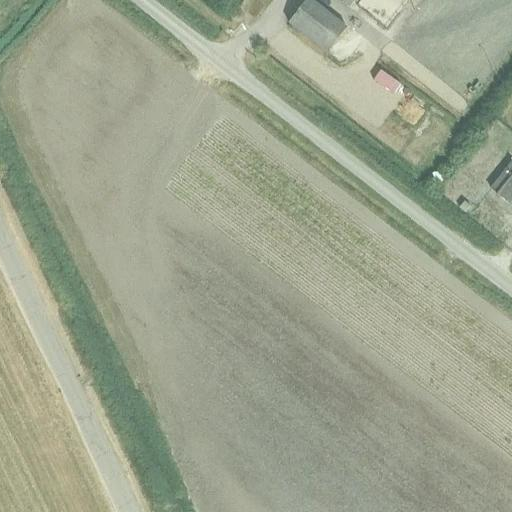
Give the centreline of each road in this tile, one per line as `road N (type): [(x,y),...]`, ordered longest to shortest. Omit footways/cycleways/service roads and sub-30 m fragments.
road 1 (unclassified): [(511,290),(140,0)]
road 2 (residential): [(123,511),(0,242)]
